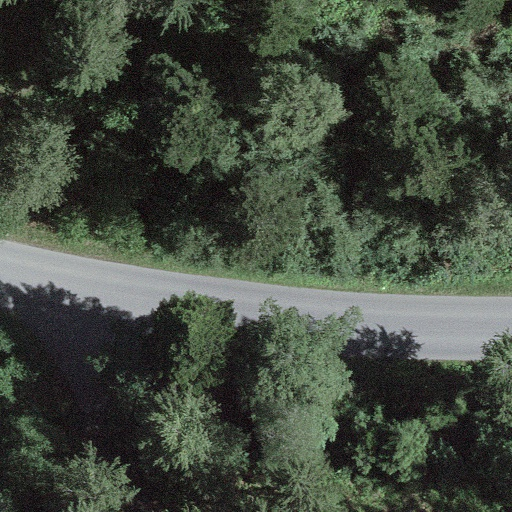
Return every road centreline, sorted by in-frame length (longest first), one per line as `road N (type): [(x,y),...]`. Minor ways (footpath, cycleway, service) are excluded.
road 1 (tertiary): [(511,328),(387,335),(0,259)]
road 2 (track): [(16,262),(110,511)]
